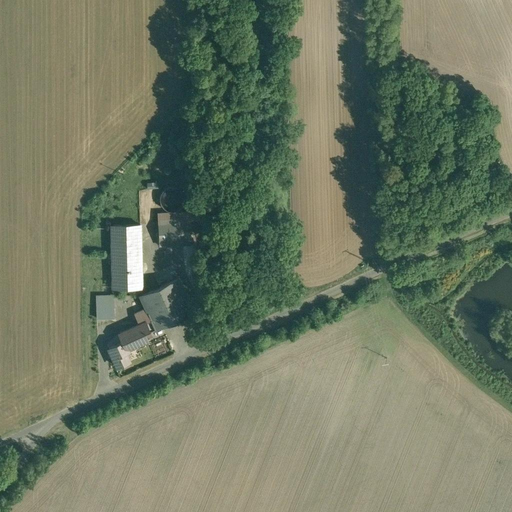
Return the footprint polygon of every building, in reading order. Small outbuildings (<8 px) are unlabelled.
[(188,204),(189,198),(187,193),(184,189),(180,186),(174,185),(169,186),(165,189),(162,194),(161,199),(162,204),(165,209),(170,212),(175,213),(180,211),(185,208),(188,204)] [(199,219),(158,221),(159,244),(200,242),(199,219)] [(140,224),(112,225),(113,288),(141,287),(140,224)] [(178,277),(140,294),(151,319),(156,329),(193,312),(178,277)] [(119,293),(95,294),(95,318),(114,318),(114,306),(122,305),(122,298),(119,298),(119,293)] [(140,324),(118,334),(121,341),(125,349),(147,339),(145,333),(156,329),(151,319),(140,324)] [(125,349),(121,341),(107,347),(116,366),(130,360),(125,349)]
